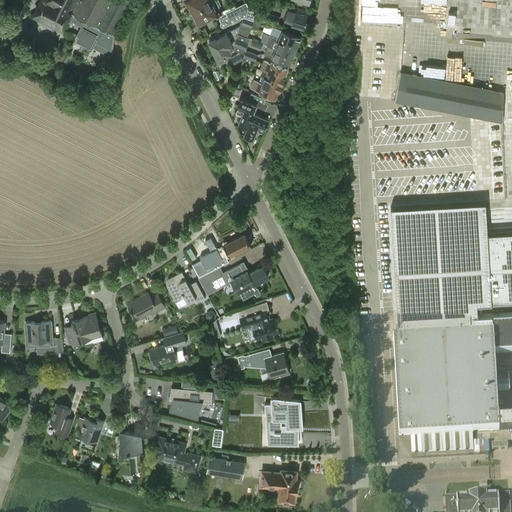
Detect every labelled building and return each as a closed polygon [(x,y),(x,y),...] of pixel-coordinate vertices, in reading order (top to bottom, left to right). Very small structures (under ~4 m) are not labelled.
[(53,29),(56,24),(63,28),(67,18),(82,26),(77,35),(79,36),(77,41),(86,45),(85,47),(92,51),(93,48),(112,58),(115,34),(115,35),(132,3),(130,0),(41,0),(34,13),(40,16),(38,21),(53,29)] [(193,10),(211,1),(209,0),(184,0),(186,3),(187,2),(189,5),(190,5),(193,10)] [(213,0),(211,1),(193,10),(197,18),(199,17),(202,22),(207,20),(206,19),(211,16),(212,18),(218,15),(224,27),(240,19),(243,17),(254,21),(255,16),(257,9),(249,7),(247,3),(236,8),(234,4),(221,11),(219,6),(221,5),(218,0),(213,0)] [(358,0),(358,3),(366,4),(366,0),(384,0),(383,26),(399,27),(400,0),(403,0),(409,0),(408,0),(415,0),(414,27),(423,27),(425,0),(358,0)] [(511,0),(451,0),(449,30),(511,34),(511,0)] [(293,22),(292,24),(304,28),(310,11),(289,4),(284,19),(293,22)] [(280,17),(268,13),(267,20),(278,23),(280,17)] [(251,27),(253,20),(244,17),(242,24),(251,27)] [(262,19),(256,17),(252,27),(258,29),(262,19)] [(279,39),(297,47),(301,37),(275,27),(265,23),(262,31),(269,34),(280,38),(279,39)] [(242,24),(238,33),(248,37),(251,27),(246,26),(242,24)] [(235,44),(238,34),(240,26),(220,36),(219,34),(216,35),(217,38),(210,41),(218,59),(216,60),(219,65),(228,60),(227,57),(232,54),(228,47),(235,44)] [(239,34),(234,49),(245,52),(249,38),(239,34)] [(277,44),(275,47),(294,55),(297,47),(279,39),(280,38),(269,34),(267,40),(277,44)] [(253,40),(251,45),(261,48),(262,44),(253,40)] [(290,64),(294,55),(275,47),(275,48),(268,45),(264,54),(290,64)] [(257,55),(247,51),(245,57),(255,61),(257,55)] [(241,52),(240,52),(231,57),(234,64),(243,59),(244,54),(241,52)] [(268,72),(265,78),(282,84),(288,69),(272,63),(271,63),(264,61),(261,69),(268,72)] [(395,101),(501,122),(502,93),(409,74),(409,75),(401,73),(395,101)] [(282,84),(265,78),(261,76),(259,81),(254,79),(250,87),(254,88),(260,91),(260,92),(276,99),(282,84)] [(254,99),(259,101),(265,103),(266,99),(256,95),(254,99)] [(247,125),(248,126),(257,104),(242,98),(239,107),(237,112),(242,114),(239,122),(240,123),(239,126),(246,128),(247,125)] [(269,104),(265,103),(259,101),(257,104),(248,126),(245,134),(246,134),(246,136),(252,139),(253,137),(254,137),(257,130),(263,132),(265,127),(269,118),(264,116),(269,104)] [(486,121),(485,152),(499,152),(500,122),(486,121)] [(471,122),(456,122),(458,153),(473,152),(471,122)] [(484,151),(485,139),(475,139),(475,151),(484,151)] [(390,208),(397,337),(470,334),(469,315),(477,315),(476,304),(511,301),(511,233),(486,235),(484,202),(390,208)] [(224,245),(229,255),(230,256),(251,245),(245,233),(224,245)] [(208,246),(214,243),(211,237),(205,240),(208,246)] [(229,255),(224,245),(215,250),(215,249),(198,258),(199,260),(191,264),(198,277),(228,260),(226,257),(229,255)] [(232,260),(222,264),(225,269),(234,265),(232,260)] [(243,262),(229,270),(233,278),(231,279),(237,291),(241,289),(245,296),(251,293),(258,289),(254,284),(268,276),(262,266),(249,273),(243,262)] [(198,277),(202,285),(204,284),(209,291),(215,288),(211,280),(222,274),(225,279),(230,276),(227,271),(222,273),(219,266),(198,277)] [(187,302),(195,298),(197,302),(205,298),(196,281),(189,285),(181,271),(170,278),(169,278),(168,279),(167,280),(167,281),(166,282),(166,283),(166,285),(167,286),(175,302),(185,297),(187,302)] [(136,319),(150,311),(152,314),(165,307),(157,293),(151,297),(148,292),(139,296),(140,298),(128,304),(136,319)] [(276,308),(289,301),(286,297),(274,304),(276,308)] [(240,317),(243,317),(246,327),(252,325),(256,339),(275,333),(271,319),(268,309),(269,309),(267,301),(238,311),(240,317)] [(206,313),(206,317),(209,320),(212,321),(216,318),(216,314),(213,311),(209,311),(206,313)] [(92,337),(93,342),(103,339),(95,313),(94,312),(89,314),(89,315),(71,320),(73,324),(64,327),(69,344),(92,337)] [(511,511),(511,416),(497,417),(494,353),(511,352),(511,312),(477,315),(469,315),(470,334),(397,337),(394,338),(399,436),(498,430),(511,429),(511,511)] [(216,319),(212,323),(216,336),(221,335),(216,319)] [(11,334),(3,333),(4,322),(0,321),(0,342),(2,343),(1,351),(10,352),(11,334)] [(51,321),(25,322),(26,346),(36,346),(37,353),(63,352),(62,337),(52,337),(51,321)] [(186,342),(183,331),(163,337),(165,345),(150,349),(154,364),(177,357),(173,346),(186,342)] [(264,357),(270,378),(289,373),(283,351),(271,355),(269,348),(253,353),(255,360),(264,357)] [(243,354),(237,356),(239,363),(238,363),(239,369),(244,367),(244,365),(246,364),(243,354)] [(171,386),(169,399),(170,399),(170,398),(172,398),(169,410),(197,418),(202,401),(211,402),(212,390),(202,389),(202,381),(195,381),(194,388),(171,386)] [(271,400),(271,403),(264,404),(265,414),(269,414),(269,431),(274,431),(274,432),(275,432),(275,444),(286,444),(286,442),(295,442),(295,433),(298,433),(298,425),(303,425),(301,399),(294,399),(274,397),(273,397),(272,397),(271,398),(271,399),(271,400)] [(0,419),(2,421),(12,406),(0,398),(0,419)] [(67,436),(71,424),(65,422),(70,408),(56,404),(50,422),(58,425),(56,432),(67,436)] [(96,442),(100,432),(104,420),(98,418),(97,421),(85,417),(84,418),(78,416),(74,429),(80,431),(78,436),(96,442)] [(223,428),(214,427),(212,444),(221,445),(223,428)] [(119,433),(120,455),(142,453),(141,431),(119,433)] [(188,453),(187,455),(183,454),(185,443),(176,441),(176,439),(169,438),(168,439),(159,437),(154,456),(164,458),(164,460),(171,462),(172,460),(185,464),(184,469),(196,471),(200,456),(188,453)] [(242,477),(244,462),(209,456),(207,472),(242,477)] [(280,500),(294,501),(296,471),(282,470),(282,472),(263,470),(262,485),(281,486),(280,500)] [(508,511),(508,496),(498,496),(456,498),(456,499),(445,499),(445,511),(508,511)]
